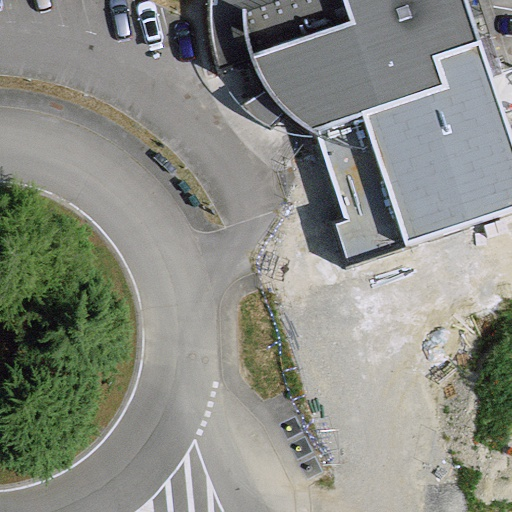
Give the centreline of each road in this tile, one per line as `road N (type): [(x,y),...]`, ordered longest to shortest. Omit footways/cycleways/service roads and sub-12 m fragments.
road 1 (unclassified): [(183,354),(181,301),(146,221),(74,162),(0,144)]
road 2 (unclassified): [(65,511),(103,491),(145,451),(170,405),(183,354)]
road 3 (unclassified): [(249,511),(183,354)]
